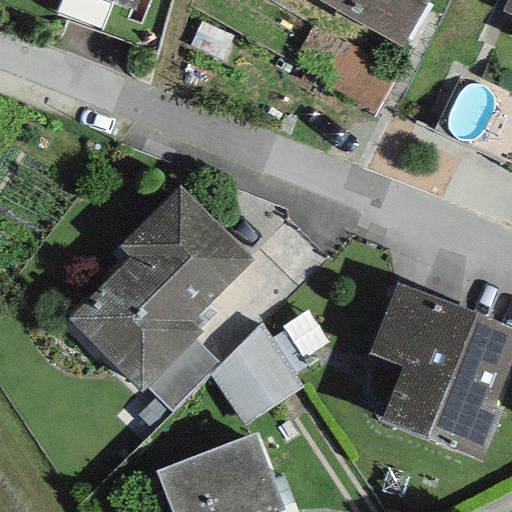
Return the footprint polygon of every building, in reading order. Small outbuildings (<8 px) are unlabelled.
[(140,0),(83,0),(133,19),(140,0)] [(434,0),(294,0),(402,59),(434,0)] [(511,0),(510,0),(502,19),(511,23),(511,0)] [(252,268),(179,194),(117,255),(128,267),(69,326),(141,399),(148,394),(194,345),(200,340),(190,330),(252,268)] [(511,368),(511,341),(397,293),(367,362),(402,377),(380,428),(481,471),(504,417),(493,412),(511,368)] [(256,440),(314,400),(274,342),(216,382),(256,440)] [(217,366),(194,345),(148,394),(171,415),(217,366)] [(279,511),(253,444),(156,481),(168,511),(279,511)]
